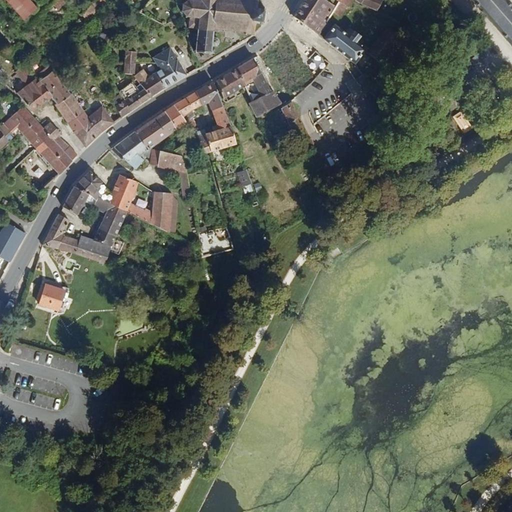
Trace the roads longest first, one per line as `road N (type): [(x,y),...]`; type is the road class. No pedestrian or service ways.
road 1 (secondary): [(0,302),(65,181),(135,121),(257,41),(288,2)]
road 2 (unknown): [(0,90),(80,166),(159,195),(171,245)]
